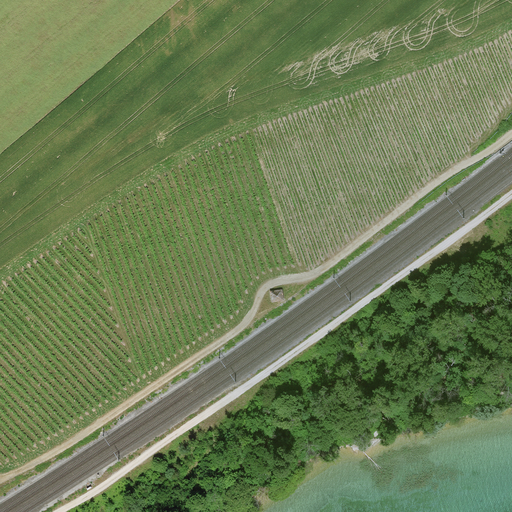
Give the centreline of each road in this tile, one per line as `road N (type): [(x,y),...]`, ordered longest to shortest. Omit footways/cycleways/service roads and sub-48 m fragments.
road 1 (track): [(0,481),(239,329),(264,289),(313,274),(511,132)]
road 2 (track): [(511,189),(60,511)]
